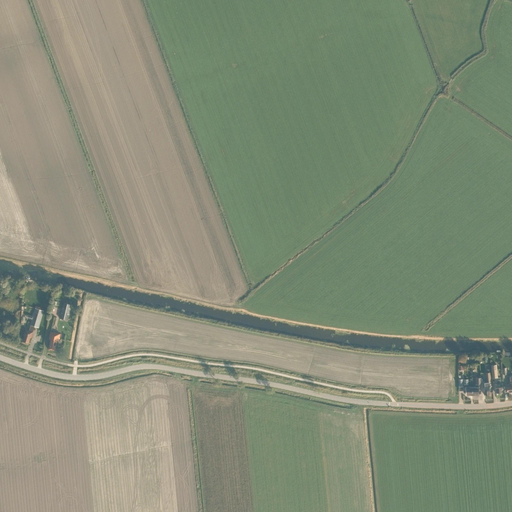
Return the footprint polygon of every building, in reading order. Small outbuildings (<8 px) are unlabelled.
[(71,304),(63,302),(58,328),(66,329),(71,304)] [(38,306),(36,306),(35,308),(36,308),(29,330),(25,329),(23,335),(24,335),(23,340),(29,342),(30,337),(31,337),(35,326),(38,327),(43,311),(40,310),(41,307),(39,307),(38,307),(38,306)] [(61,333),(51,331),(49,339),(51,339),(49,349),(55,350),(56,345),(58,345),(61,333)] [(491,386),(490,372),(485,372),(487,382),(485,383),(485,386),(483,386),(484,395),(489,394),(489,391),(491,390),(490,386),(491,386)] [(476,386),(472,387),(473,395),(478,395),(478,390),(479,390),(479,384),(481,384),(482,379),(481,379),(481,377),(476,377),(476,386)] [(466,395),(473,395),(472,387),(469,387),(469,379),(464,379),(464,384),(465,384),(466,395)]
